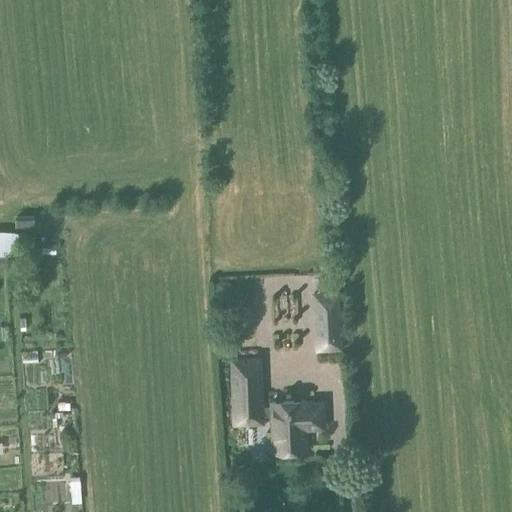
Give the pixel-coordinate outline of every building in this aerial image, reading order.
[(274,302),(300,303),(300,279),(249,278),(249,284),(275,285),(274,302)] [(312,293),(316,348),(340,347),(336,291),(312,293)] [(301,322),(272,324),(274,354),(303,352),(301,322)] [(263,415),(273,415),(275,451),(307,449),(306,430),(305,428),(309,424),(313,427),(324,426),(323,401),(305,402),(305,400),(272,402),(272,405),(263,406),(262,356),(231,357),(234,422),(264,420),(263,415)] [(40,369),(24,371),(27,386),(43,383),(40,369)] [(28,511),(62,511),(60,453),(24,454),(25,475),(28,475),(28,511)]
